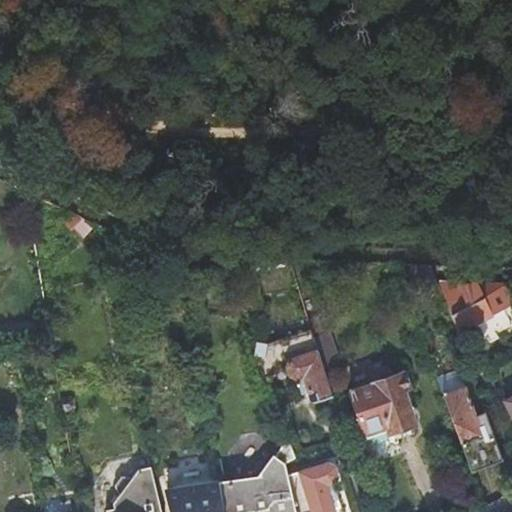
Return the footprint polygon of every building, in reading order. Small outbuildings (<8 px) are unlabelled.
[(502,284),(436,282),(454,334),(460,331),(469,347),(480,340),(483,345),(501,336),(498,330),(510,324),(501,309),(511,303),(502,284)] [(318,357),(326,385),(350,378),(336,334),(313,341),(318,357)] [(311,402),(330,396),(326,385),(318,357),(294,364),(288,373),(290,381),(298,384),(300,392),(307,390),(311,402)] [(432,369),(437,383),(449,379),(444,365),(432,369)] [(408,374),(357,392),(370,434),(416,419),(405,386),(411,384),(408,374)] [(442,396),(459,445),(480,437),(464,388),(442,396)] [(218,511),(293,511),(283,465),(275,457),(254,479),(214,485),(218,511)] [(327,464),(301,472),(311,511),(333,511),(331,501),(338,499),(333,483),(337,478),(334,468),(327,464)] [(158,511),(148,469),(134,472),(127,480),(125,478),(122,477),(119,477),(118,477),(116,478),(114,479),(113,480),(111,482),(110,483),(110,485),(109,487),(109,489),(110,491),(111,493),(112,495),(114,497),(107,504),(108,511),(158,511)] [(174,511),(218,511),(214,485),(214,483),(170,490),(174,511)]
